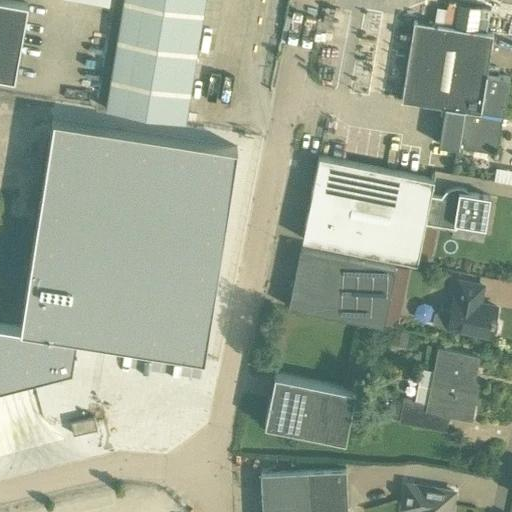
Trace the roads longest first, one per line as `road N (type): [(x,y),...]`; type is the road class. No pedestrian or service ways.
road 1 (unclassified): [(212,468),(296,45)]
road 2 (unclassified): [(0,492),(131,461),(212,468)]
